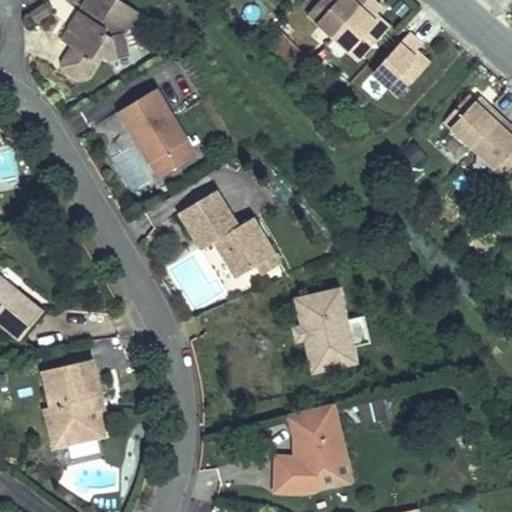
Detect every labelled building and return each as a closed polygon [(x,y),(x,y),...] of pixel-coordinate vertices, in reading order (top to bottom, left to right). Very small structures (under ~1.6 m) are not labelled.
[(110,16),(103,25),(94,19),(83,37),(93,45),(83,60),(85,67),(100,77),(107,76),(122,54),(129,59),(149,55),(145,33),(160,10),(144,0),(107,0),(101,10),(110,16)] [(339,0),(328,13),(381,58),(408,28),(393,15),(402,5),(395,0),(339,0)] [(101,10),(94,19),(103,25),(110,16),(101,10)] [(430,28),(396,70),(423,93),(449,62),(434,50),(443,39),(430,28)] [(209,138),(174,86),(137,106),(168,163),(209,138)] [(484,92),(462,119),(493,144),(511,120),(511,106),(496,93),(492,98),(484,92)] [(511,120),(493,144),(511,160),(511,120)] [(265,224),(239,193),(198,214),(222,254),(234,247),(252,279),(282,261),(299,251),(281,217),(265,224)] [(299,251),(282,261),(288,272),(308,260),(299,251)] [(57,314),(0,267),(0,317),(33,344),(57,314)] [(381,364),(360,283),(327,291),(337,330),(323,333),(332,376),(381,364)] [(337,330),(327,291),(314,294),(323,333),(337,330)] [(118,400),(109,360),(57,373),(64,409),(56,411),(60,434),(78,428),(82,449),(120,441),(111,402),(118,400)] [(369,449),(356,401),(311,411),(317,432),(318,447),(313,464),(290,467),(299,502),(325,497),(321,478),(357,472),(369,449)] [(82,449),(78,428),(60,434),(64,454),(82,449)] [(357,472),(321,478),(325,497),(347,493),(357,472)]
